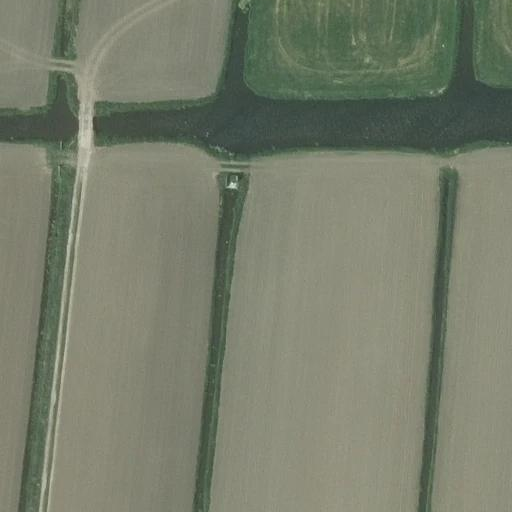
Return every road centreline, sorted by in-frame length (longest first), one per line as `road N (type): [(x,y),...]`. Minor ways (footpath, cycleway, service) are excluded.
road 1 (track): [(45,511),(82,151)]
road 2 (track): [(0,43),(48,69),(78,70),(87,98),(82,151)]
